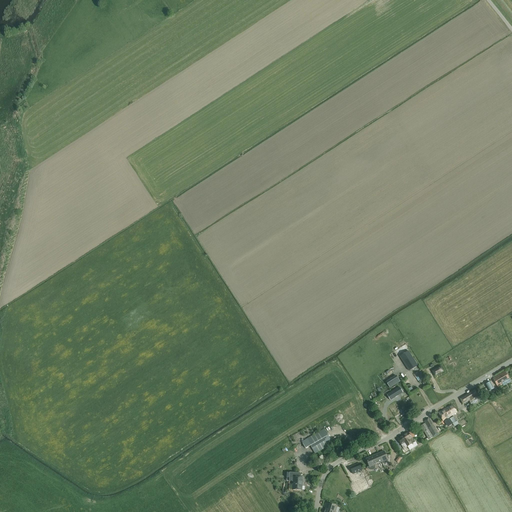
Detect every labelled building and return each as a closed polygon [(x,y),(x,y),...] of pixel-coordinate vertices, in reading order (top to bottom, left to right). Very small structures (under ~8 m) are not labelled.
[(385,329),(381,332),(386,338),(389,334),(385,329)] [(408,351),(400,357),(409,371),(417,366),(408,351)] [(434,370),(437,375),(443,372),(441,367),(434,370)] [(424,378),(419,371),(413,374),(418,382),(424,378)] [(505,371),(499,375),(493,379),(498,387),(503,384),(503,385),(511,381),(505,371)] [(396,376),(386,382),(390,388),(400,382),(396,376)] [(489,391),(494,388),(490,382),(485,385),(489,391)] [(385,388),(382,390),(380,387),(376,390),(380,396),(387,391),(385,388)] [(387,395),(390,400),(403,393),(400,387),(387,395)] [(477,389),(475,390),(459,399),(462,405),(469,401),(469,402),(471,406),(481,400),(477,393),(479,392),(477,389)] [(452,405),(444,410),(449,418),(448,418),(449,419),(449,418),(457,413),(452,405)] [(394,417),(398,414),(393,407),(389,410),(394,417)] [(449,418),(444,410),(438,413),(443,421),(445,419),(449,426),(452,424),(449,419),(448,418),(449,418)] [(454,416),(450,419),(455,427),(459,424),(454,416)] [(429,418),(424,421),(433,437),(438,433),(429,418)] [(332,423),(326,426),(328,432),(334,430),(332,423)] [(433,438),(425,424),(420,426),(429,440),(433,438)] [(306,439),(302,442),(306,448),(310,446),(315,454),(332,444),(324,429),(306,439)] [(397,439),(403,449),(412,444),(410,440),(412,439),(408,432),(397,439)] [(384,451),(378,454),(382,463),(385,465),(386,464),(387,463),(387,462),(387,461),(388,461),(388,460),(388,459),(388,458),(388,457),(388,456),(388,455),(386,456),(384,451)] [(382,463),(378,454),(366,459),(369,467),(367,468),(369,470),(371,470),(373,470),(375,469),(375,465),(382,462),(382,463)] [(350,468),(353,475),(362,471),(359,464),(350,468)] [(298,478),(298,474),(290,473),(290,481),(293,482),(292,490),(302,490),(302,485),(303,485),(304,478),(298,478)] [(363,479),(351,484),(353,489),(357,487),(358,489),(362,488),(363,489),(366,487),(363,479)] [(325,509),(334,511),(335,511),(337,506),(325,503),(324,507),(325,508),(325,509)]
